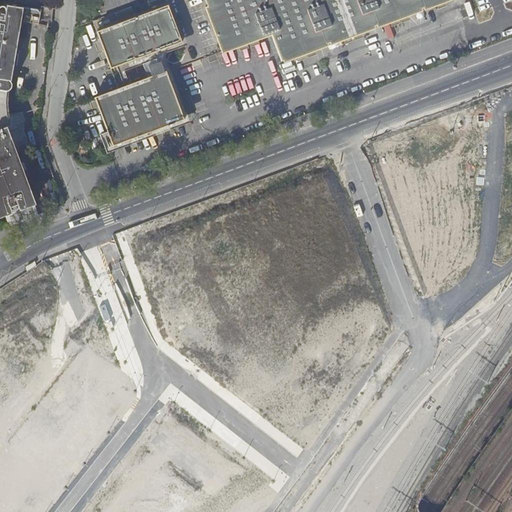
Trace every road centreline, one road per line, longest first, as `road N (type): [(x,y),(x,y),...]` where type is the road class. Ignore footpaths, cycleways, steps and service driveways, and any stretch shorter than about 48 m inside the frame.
road 1 (residential): [(97,219),(511,65)]
road 2 (residential): [(369,189),(322,202),(168,369)]
road 3 (residential): [(414,313),(464,291),(474,276),(486,236),(497,118),(511,105)]
road 4 (residential): [(86,223),(51,130),(67,0)]
road 5 (residential): [(414,313),(299,471)]
road 6 (residential): [(168,369),(150,355),(97,219)]
road 7 (residential): [(299,471),(168,369)]
road 8 (residential): [(168,369),(85,482)]
